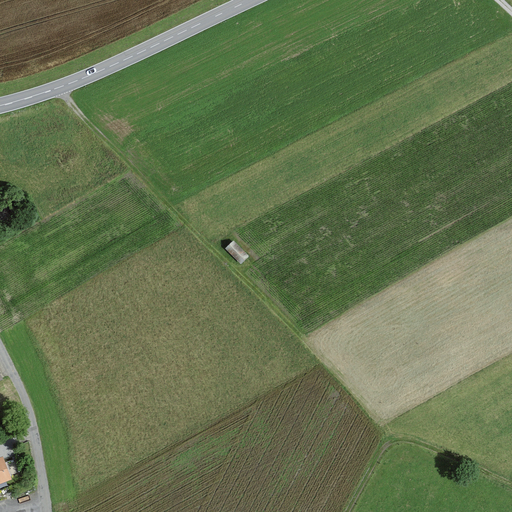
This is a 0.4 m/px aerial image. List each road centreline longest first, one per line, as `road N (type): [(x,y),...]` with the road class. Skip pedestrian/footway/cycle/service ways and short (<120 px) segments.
road 1 (track): [(389,435),(58,87)]
road 2 (secondary): [(250,0),(86,76),(0,105)]
road 3 (unclassified): [(47,511),(32,413),(0,340)]
road 4 (track): [(389,435),(423,441),(511,483)]
